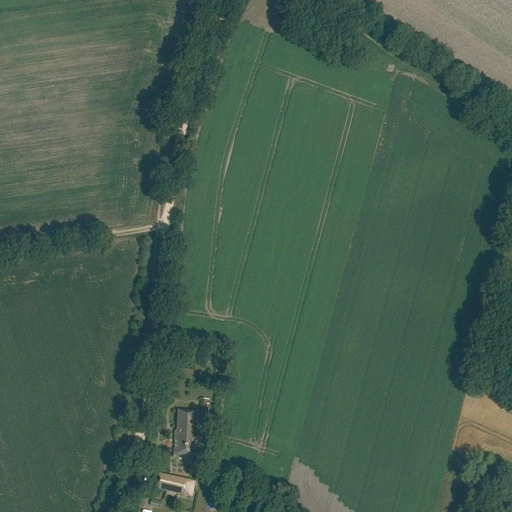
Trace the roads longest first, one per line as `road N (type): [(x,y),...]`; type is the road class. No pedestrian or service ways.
road 1 (track): [(167,227),(147,390),(117,511)]
road 2 (track): [(226,0),(177,147),(167,227)]
road 3 (track): [(318,0),(511,126)]
road 4 (track): [(0,242),(167,227)]
